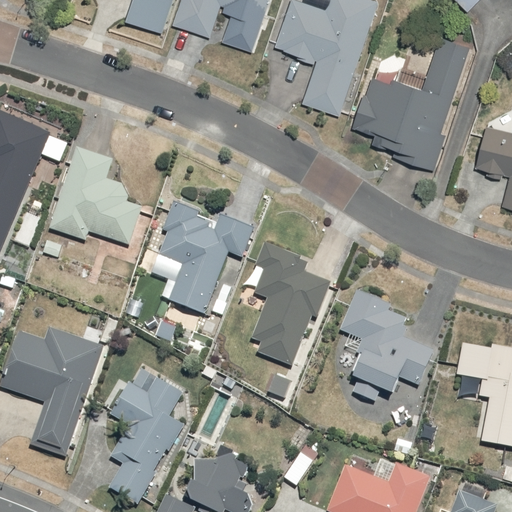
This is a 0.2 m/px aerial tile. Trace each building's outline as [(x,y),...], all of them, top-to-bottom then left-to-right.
[(138,0),(132,21),(167,32),(176,0),(138,0)] [(187,0),(179,25),(214,37),(223,11),(239,17),(241,12),(267,21),(274,0),(187,0)] [(320,64),(308,103),(346,115),(382,3),(373,0),(336,0),(333,11),(298,0),(295,0),(280,51),(320,64)] [(460,0),(473,12),(485,0),(460,0)] [(447,134),(473,48),(443,39),(428,89),(376,73),(359,128),(373,133),(370,143),(405,153),(403,159),(438,170),(449,135),(447,134)] [(0,252),(44,156),(65,165),(74,146),(53,136),(3,113),(0,119),(0,252)] [(511,181),(506,206),(511,207),(511,130),(490,125),(480,168),(511,175),(511,181)] [(83,149),(54,227),(90,241),(93,233),(133,248),(153,194),(110,178),(116,162),(83,149)] [(174,299),(208,314),(234,252),(247,257),(258,230),(225,216),(222,224),(178,205),(168,230),(173,232),(157,269),(182,280),(174,299)] [(272,300),(257,338),(268,343),(264,351),(296,364),(317,314),(321,315),(333,284),(308,274),(314,259),(268,240),(248,290),(272,300)] [(362,293),(346,331),(354,335),(349,347),(371,356),(356,393),(379,402),(385,387),(403,395),(409,381),(423,386),(439,349),(405,335),(412,320),(392,312),(394,307),(362,293)] [(23,334),(7,389),(49,401),(36,447),(71,457),(103,345),(53,330),(50,341),(23,334)] [(486,441),(511,445),(511,346),(497,344),(496,350),(467,345),(461,375),(486,380),(483,396),(494,398),(486,441)] [(127,466),(115,487),(142,503),(188,424),(172,415),(184,393),(161,380),(153,394),(134,384),(115,417),(132,427),(114,458),(127,466)] [(219,458),(201,461),(201,481),(196,490),(201,503),(220,511),(230,511),(252,511),(264,496),(249,482),(260,465),(230,445),(219,458)] [(320,463),(305,454),(289,477),(303,487),(320,463)] [(350,466),(333,511),(335,511),(422,511),(435,478),(384,459),(377,477),(350,466)] [(499,511),(502,507),(466,492),(457,511),(499,511)] [(171,499),(165,511),(196,511),(197,510),(171,499)]
